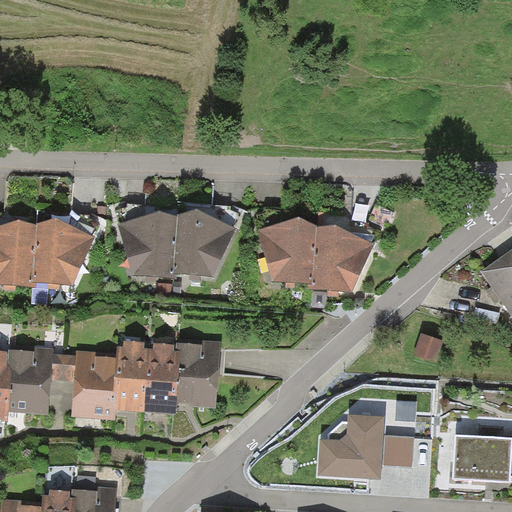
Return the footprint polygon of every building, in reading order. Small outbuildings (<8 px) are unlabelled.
[(135,280),(179,282),(180,217),(121,229),(135,280)] [(179,282),(224,284),(238,231),(180,217),(179,282)] [(0,288),(37,289),(39,225),(0,230),(0,288)] [(37,289),(83,289),(96,238),(39,225),(37,289)] [(279,288),(319,291),(324,229),(266,236),(279,288)] [(319,291),(359,295),(379,247),(324,229),(319,291)] [(511,318),(511,264),(488,279),(511,318)] [(444,346),(423,338),(415,359),(436,367),(444,346)] [(153,346),(153,352),(151,414),(184,416),(184,406),(187,347),(153,346)] [(225,349),(187,347),(184,406),(223,408),(225,349)] [(121,351),(121,359),(119,413),(151,414),(153,352),(121,351)] [(15,355),(0,354),(0,419),(14,420),(15,355)] [(56,356),(15,355),(14,420),(54,421),(56,356)] [(121,359),(79,358),(76,421),(118,423),(119,413),(121,359)] [(379,422),(352,421),(351,444),(323,444),(323,476),(379,476),(379,422)] [(412,438),(385,437),(384,467),(411,468),(412,438)] [(511,440),(454,438),(452,481),(511,484),(511,440)] [(117,511),(118,494),(81,495),(80,511),(117,511)] [(44,495),(45,506),(44,511),(80,511),(81,495),(44,495)]
